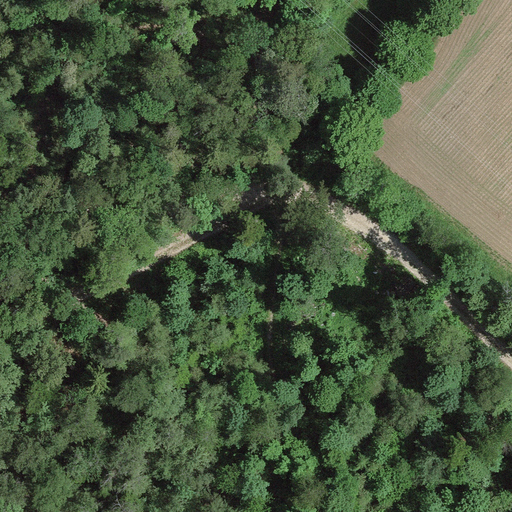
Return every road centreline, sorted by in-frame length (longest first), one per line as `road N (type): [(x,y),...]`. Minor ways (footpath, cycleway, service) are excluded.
road 1 (track): [(0,40),(110,26),(177,33),(242,69),(299,169),(308,201)]
road 2 (track): [(272,511),(276,202)]
road 3 (track): [(276,202),(0,335)]
road 4 (track): [(511,359),(360,226),(308,201),(276,202)]
road 5 (track): [(0,213),(123,210),(211,196)]
